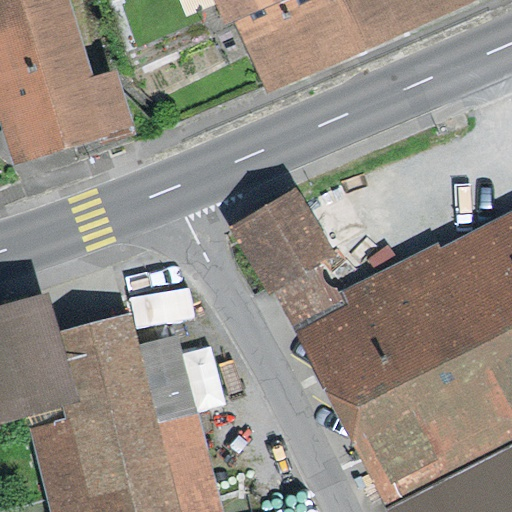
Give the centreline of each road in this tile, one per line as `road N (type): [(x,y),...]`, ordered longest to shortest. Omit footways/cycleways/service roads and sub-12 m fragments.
road 1 (primary): [(172,188),(511,43)]
road 2 (residential): [(172,188),(337,511)]
road 3 (primary): [(0,251),(172,188)]
